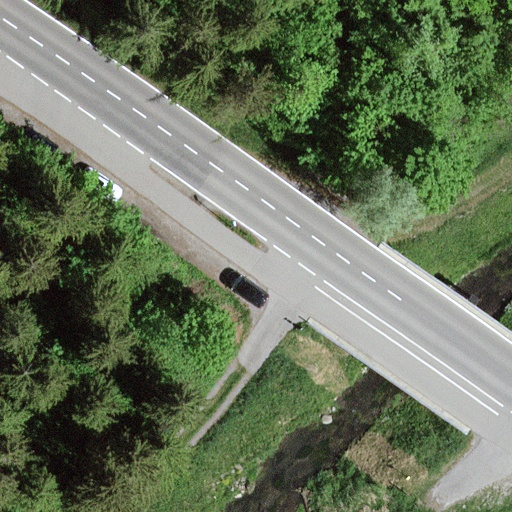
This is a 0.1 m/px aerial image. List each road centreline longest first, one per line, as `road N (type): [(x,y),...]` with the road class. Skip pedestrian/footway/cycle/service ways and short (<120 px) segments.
road 1 (secondary): [(511,370),(0,7)]
road 2 (track): [(119,511),(227,403),(312,290)]
